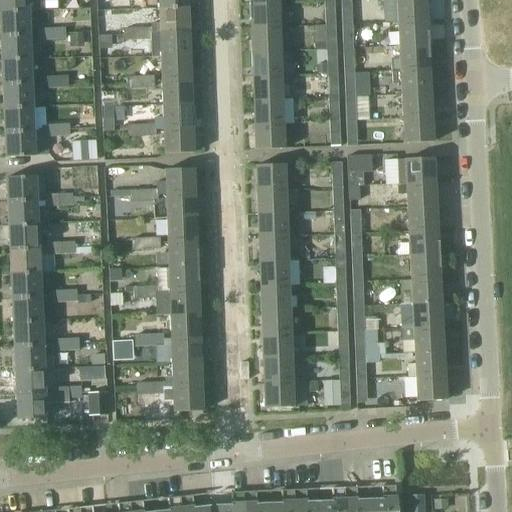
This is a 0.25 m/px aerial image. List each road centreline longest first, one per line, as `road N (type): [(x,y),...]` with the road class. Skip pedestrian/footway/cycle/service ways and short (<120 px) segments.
road 1 (residential): [(235,453),(218,0)]
road 2 (residential): [(491,426),(470,84)]
road 3 (residential): [(235,453),(491,426)]
road 4 (residential): [(0,479),(235,453)]
